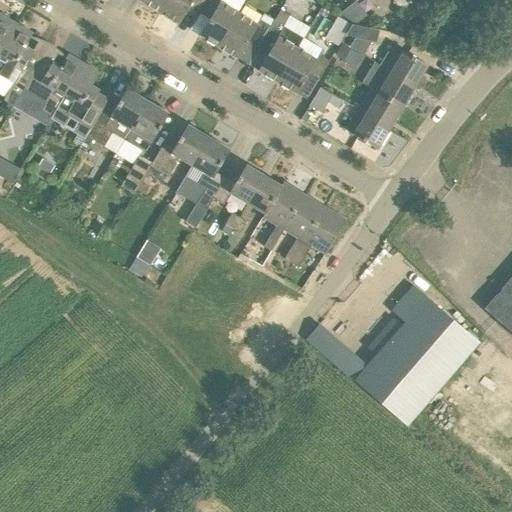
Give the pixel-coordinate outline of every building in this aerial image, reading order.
[(141,0),(141,1),(160,12),(167,0),(141,0)] [(199,13),(206,0),(167,0),(160,12),(179,24),(189,7),(199,13)] [(219,47),(239,12),(246,0),(206,0),(199,13),(210,19),(200,36),(219,47)] [(394,0),(402,9),(413,0),(394,0)] [(306,37),(312,26),(283,10),(277,21),(306,37)] [(258,48),(270,26),(260,20),(259,24),(239,12),(219,47),(238,58),(248,42),(258,48)] [(0,51),(16,23),(0,13),(0,51)] [(270,26),(271,26),(275,20),(264,14),(260,20),(270,26)] [(335,21),(333,24),(346,31),(350,24),(349,24),(339,18),(337,17),(335,21)] [(13,82),(24,89),(37,66),(27,61),(33,51),(26,46),(33,33),(16,23),(0,51),(0,93),(5,97),(13,82)] [(277,82),(303,38),(285,26),(282,32),(271,26),(270,26),(258,48),(268,54),(258,70),(277,82)] [(317,83),(327,65),(330,61),(320,54),(317,58),(299,47),(304,38),(303,38),(277,82),(297,93),(306,77),(317,83)] [(355,38),(349,47),(363,56),(372,41),(355,38)] [(348,62),(355,52),(343,44),(336,54),(348,62)] [(427,65),(410,55),(396,47),(383,68),(415,86),(427,65)] [(37,66),(24,89),(47,102),(42,109),(53,116),(84,64),(68,54),(60,67),(53,62),(47,72),(37,66)] [(72,132),(84,139),(86,136),(90,129),(104,106),(108,98),(99,93),(100,90),(92,86),(100,73),(84,64),(53,116),(50,120),(64,127),(69,118),(77,123),(72,132)] [(383,68),(376,64),(364,83),(372,88),(371,89),(402,107),(415,86),(383,68)] [(328,103),(338,108),(342,100),(320,88),(310,106),(322,113),(328,103)] [(124,140),(147,101),(127,89),(113,111),(104,106),(90,129),(86,136),(93,140),(104,146),(112,133),(124,140)] [(390,128),(402,107),(371,89),(359,109),(390,128)] [(146,152),(169,114),(147,101),(124,140),(116,154),(134,164),(140,155),(143,150),(146,152)] [(377,149),(390,128),(359,109),(346,130),(377,149)] [(194,164),(209,138),(188,125),(174,148),(164,143),(153,162),(151,166),(160,172),(167,177),(181,157),(193,164),(194,164)] [(86,136),(84,139),(81,145),(88,149),(93,140),(86,136)] [(186,177),(207,188),(216,174),(230,150),(209,138),(194,164),(193,164),(186,177)] [(151,166),(153,162),(140,155),(134,164),(122,185),(134,193),(144,178),(151,166)] [(246,164),(234,185),(229,192),(247,203),(264,175),(246,164)] [(151,166),(144,178),(150,182),(155,180),(160,172),(151,166)] [(264,214),(281,186),(264,175),(247,203),(264,214)] [(29,189),(26,186),(21,180),(18,178),(14,184),(27,192),(29,189)] [(265,214),(263,218),(283,230),(304,195),(283,182),(281,186),(264,214),(265,214)] [(197,205),(196,204),(186,222),(195,228),(214,198),(205,192),(197,205)] [(283,230),(284,230),(305,241),(325,207),(304,195),(283,230)] [(325,207),(305,241),(312,246),(325,255),(346,220),(325,207)] [(240,218),(232,213),(225,224),(233,229),(240,218)] [(233,229),(240,233),(247,222),(240,218),(233,229)] [(229,237),(233,229),(225,224),(221,232),(229,237)] [(270,250),(277,240),(270,236),(264,246),(270,250)] [(284,259),(292,263),(298,253),(291,248),(284,259)] [(305,257),(298,253),(292,263),(299,268),(305,257)] [(511,278),(486,309),(511,331),(511,278)] [(480,343),(429,299),(414,286),(397,305),(404,311),(399,316),(406,321),(355,380),(408,426),(480,343)]
